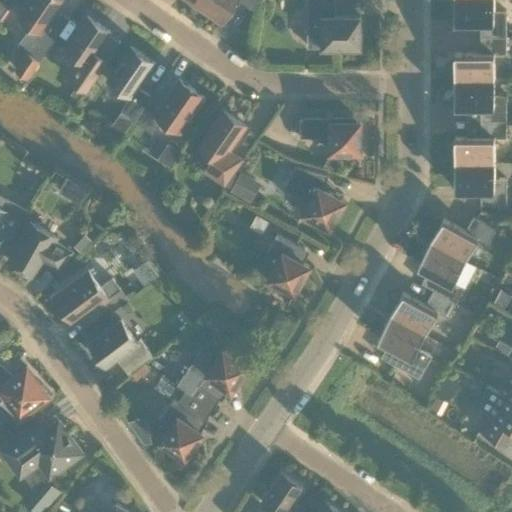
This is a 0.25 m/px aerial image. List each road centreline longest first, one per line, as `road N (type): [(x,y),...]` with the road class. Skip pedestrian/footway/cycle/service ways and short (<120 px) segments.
road 1 (unclassified): [(268,428),(418,176),(415,88)]
road 2 (residential): [(415,88),(250,88),(127,0)]
road 3 (residential): [(172,511),(38,326),(0,298)]
road 4 (residential): [(388,511),(268,428)]
